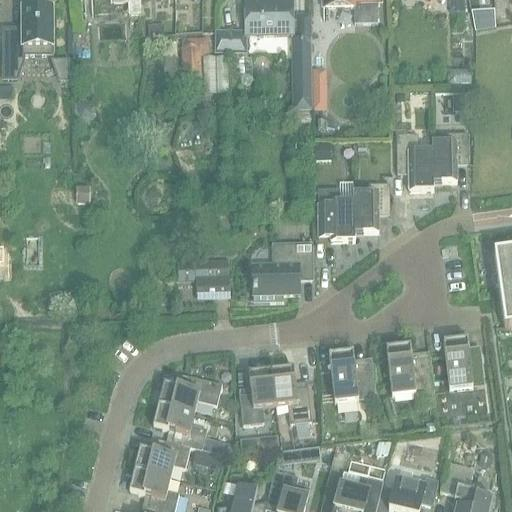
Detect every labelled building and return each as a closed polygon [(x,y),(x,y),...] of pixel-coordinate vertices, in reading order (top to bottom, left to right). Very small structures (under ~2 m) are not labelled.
[(140,0),(116,0),(117,4),(128,3),(128,18),(140,17),(140,0)] [(377,4),(380,4),(379,0),(322,0),(323,10),(355,9),(355,27),(377,26),(377,4)] [(464,13),(463,0),(450,0),(450,13),(464,13)] [(312,114),(312,105),(312,93),(312,91),(312,74),(311,18),(297,18),(297,24),(293,25),(293,4),(246,5),(246,33),(215,33),(214,56),(246,56),(246,40),(293,39),(293,54),(298,54),(299,105),(299,114),(312,114)] [(22,31),(2,31),(3,83),(16,82),(23,63),(23,58),(52,58),(52,12),(46,12),(46,8),(28,8),(28,12),(22,12),(22,31)] [(478,30),(492,29),(492,13),(477,13),(478,30)] [(163,27),(147,28),(148,39),(164,38),(163,27)] [(183,82),(201,81),(199,49),(181,50),(183,82)] [(241,79),(240,83),(243,86),(246,88),(250,86),(252,83),(251,79),(248,76),(244,77),(241,79)] [(13,89),(0,89),(0,101),(9,102),(13,89)] [(320,93),(312,93),(312,105),(312,114),(326,113),(326,99),(320,93)] [(299,114),(296,114),(297,130),(313,130),(312,114),(299,114)] [(408,194),(432,194),(431,146),(431,154),(418,154),(417,137),(395,138),(396,178),(408,178),(408,194)] [(446,145),(431,146),(432,194),(433,194),(433,186),(456,185),(456,169),(468,169),(467,137),(445,137),(446,145)] [(330,147),(314,147),(314,163),(330,163),(330,147)] [(367,196),(353,196),(354,244),(355,244),(354,236),(378,236),(378,220),(390,219),(389,187),(367,188),(367,196)] [(89,189),(76,189),(76,205),(89,205),(89,189)] [(330,245),(354,244),(353,196),(353,204),(339,205),(339,192),(317,193),(318,229),(330,229),(330,245)] [(273,269),(252,269),(253,306),(283,306),(283,299),(298,298),(298,283),(311,283),(310,248),(273,249),(273,269)] [(511,254),(493,257),(504,332),(511,330),(511,254)] [(229,300),(227,264),(177,266),(178,282),(196,282),(197,302),(229,300)] [(467,343),(443,345),(448,393),(484,389),(480,355),(468,356),(467,343)] [(410,349),(386,352),(391,400),(414,397),(416,413),(435,411),(429,361),(411,363),(410,349)] [(353,356),(329,358),(334,406),(376,402),(372,367),(354,369),(353,356)] [(293,371),(271,373),(275,410),(287,408),(289,428),(311,426),(307,385),(306,385),(306,391),(295,393),(293,371)] [(262,411),(275,410),(271,373),(248,376),(251,398),(239,399),(239,393),(238,393),(242,429),(264,427),(262,411)] [(163,387),(158,409),(194,417),(197,405),(216,410),(221,388),(182,379),(182,380),(187,381),(185,392),(163,387)] [(431,380),(433,394),(445,393),(443,379),(431,380)] [(158,444),(190,452),(195,453),(197,453),(201,454),(206,433),(191,429),(194,417),(158,409),(153,430),(174,436),(172,447),(158,444)] [(452,444),(467,443),(466,433),(450,434),(452,444)] [(258,440),(240,442),(241,456),(259,454),(258,440)] [(139,452),(134,474),(170,482),(173,470),(185,473),(190,452),(158,444),(164,446),(161,457),(139,452)] [(377,446),(374,457),(386,458),(389,446),(377,446)] [(283,467),(299,465),(298,452),(281,454),(283,467)] [(195,453),(192,466),(221,473),(224,460),(201,454),(197,453),(195,453)] [(487,511),(490,500),(468,494),(473,474),(446,467),(439,496),(455,500),(451,511),(487,511)] [(142,510),(142,511),(146,511),(175,511),(179,497),(167,494),(170,482),(134,474),(129,496),(150,501),(148,511),(142,510)] [(279,511),(278,511),(303,511),(307,500),(306,500),(308,492),(296,489),(298,481),(274,475),(267,503),(264,511),(265,511),(267,509),(279,511)] [(370,511),(375,511),(382,486),(359,480),(356,492),(340,488),(337,501),(335,501),(332,511),(363,511),(364,510),(370,511)] [(395,482),(388,511),(418,511),(420,508),(432,510),(438,485),(425,482),(423,489),(395,482)] [(220,511),(264,511),(267,503),(257,504),(261,491),(241,486),(236,507),(220,509),(220,511)]
